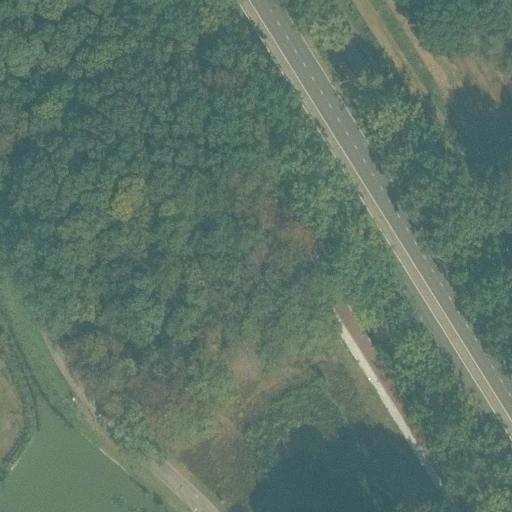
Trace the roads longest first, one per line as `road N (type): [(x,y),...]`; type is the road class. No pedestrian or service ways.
road 1 (primary): [(218,0),(511,470)]
road 2 (primary): [(511,404),(259,0)]
